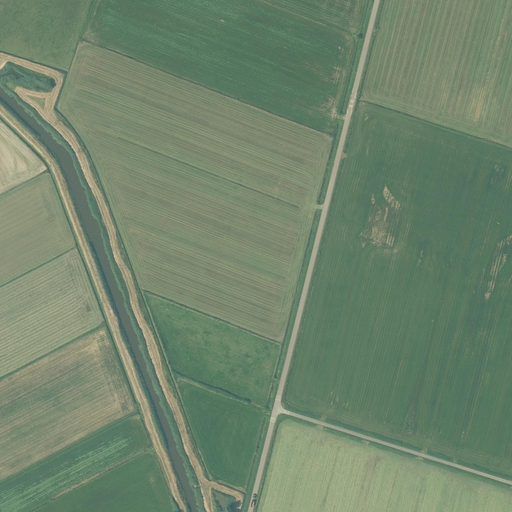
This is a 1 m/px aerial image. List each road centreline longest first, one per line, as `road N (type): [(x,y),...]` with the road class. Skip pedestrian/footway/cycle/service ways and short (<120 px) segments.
road 1 (tertiary): [(275,409),(376,0)]
road 2 (unclassified): [(511,482),(275,409)]
